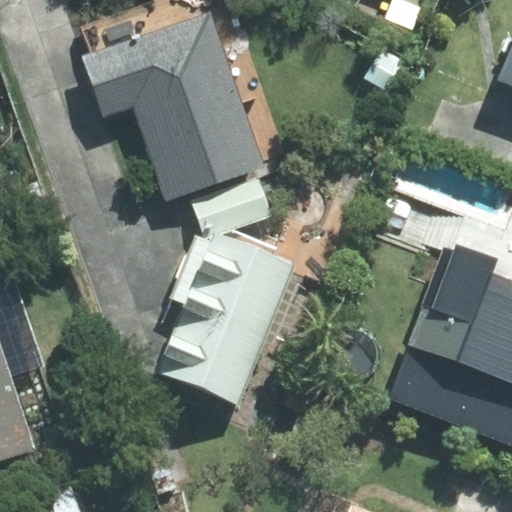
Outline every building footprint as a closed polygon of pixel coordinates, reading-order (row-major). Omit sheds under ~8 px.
[(211,22),(83,66),(104,128),(133,118),(166,212),(264,177),(211,22)] [(511,60),(501,89),(511,93),(511,60)] [(50,212),(40,187),(24,193),(33,218),(50,212)] [(236,411),(290,273),(210,242),(207,248),(191,242),(167,305),(181,310),(154,379),(236,411)] [(49,374),(17,277),(0,282),(0,473),(43,459),(18,385),(49,374)] [(511,396),(511,289),(499,284),(494,299),(443,279),(412,356),(511,396)] [(80,511),(75,496),(28,511),(80,511)]
